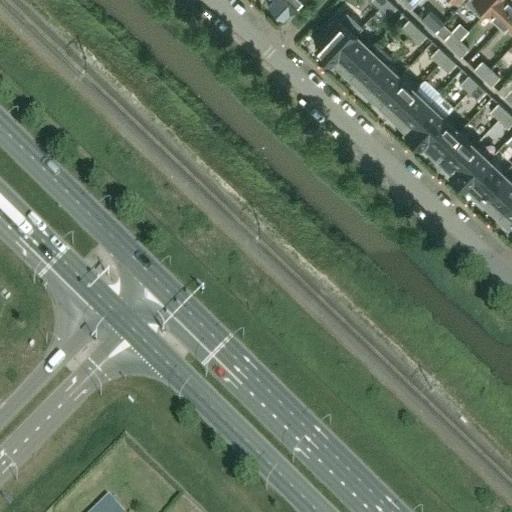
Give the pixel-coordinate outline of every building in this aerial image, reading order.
[(267,0),(282,14),(295,0),(267,0)] [(388,14),(396,5),(389,0),(384,0),(379,6),(388,14)] [(466,0),(481,14),(487,8),(494,0),(466,0)] [(503,22),(511,12),(511,0),(494,0),(487,8),(503,22)] [(361,24),(346,9),(338,18),(335,15),(324,27),(327,30),(314,44),(329,58),(354,31),(361,24)] [(511,17),(511,12),(503,22),(504,23),(511,16),(511,17)] [(409,34),(417,25),(408,17),(400,26),(409,34)] [(426,33),(417,25),(409,34),(417,42),(426,33)] [(459,38),(451,29),(443,38),(451,46),(459,38)] [(344,72),(375,39),(374,39),(369,45),(354,31),(329,58),(344,72)] [(468,46),(459,38),(451,46),(460,54),(468,46)] [(359,86),(390,53),(375,39),(344,72),(359,86)] [(438,62),(447,53),(438,45),(430,53),(438,62)] [(374,100),(399,73),(385,60),(391,54),(390,53),(359,86),(374,100)] [(455,61),(447,53),(438,62),(447,70),(455,61)] [(482,75),(490,66),(481,58),(473,67),(482,75)] [(491,83),(499,75),(490,66),(482,75),(491,83)] [(389,114),(414,87),(399,73),(374,100),(389,114)] [(462,96),(476,81),(468,73),(453,88),(462,96)] [(471,104),(485,89),(476,81),(462,96),(471,104)] [(511,102),(511,86),(503,95),(511,103),(511,102)] [(404,128),(429,101),(414,87),(389,114),(404,128)] [(419,142),(444,115),(429,101),(404,128),(419,142)] [(498,117),(506,109),(497,101),(489,109),(498,117)] [(511,119),(511,114),(506,109),(498,117),(507,126),(511,119)] [(434,156),(459,129),(444,115),(419,142),(434,156)] [(449,170),(474,143),(459,129),(434,156),(449,170)] [(464,184),(489,157),(474,143),(449,170),(464,184)] [(479,198),(504,171),(489,157),(464,184),(479,198)] [(494,212),(511,192),(511,178),(504,171),(479,198),(494,212)] [(509,226),(511,222),(511,192),(494,212),(509,226)] [(108,499),(94,511),(115,511),(118,510),(108,499)]
